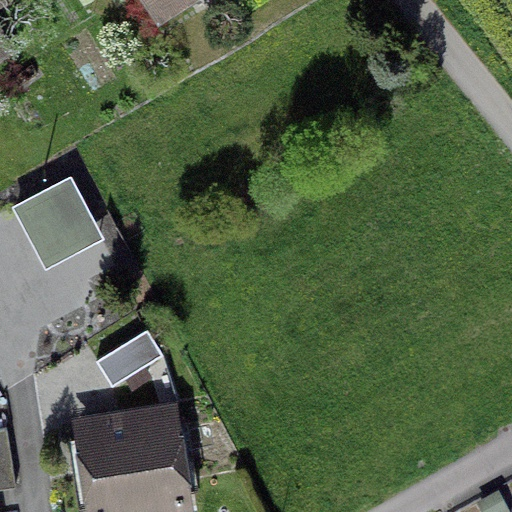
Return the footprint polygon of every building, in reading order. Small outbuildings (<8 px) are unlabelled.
[(144,0),(152,12),(170,0),(144,0)] [(74,188),(20,216),(50,271),(103,243),(74,188)] [(92,361),(107,386),(158,355),(143,330),(92,361)] [(115,511),(180,502),(166,413),(77,427),(90,511),(115,511)] [(0,488),(11,487),(2,428),(0,428),(0,488)]
